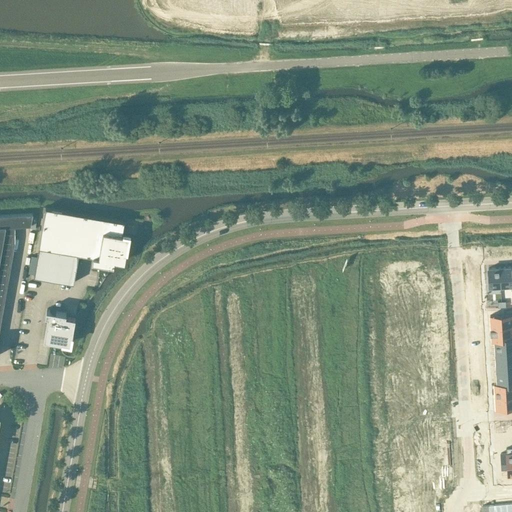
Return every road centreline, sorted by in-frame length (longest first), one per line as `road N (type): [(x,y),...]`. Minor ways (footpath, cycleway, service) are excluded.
road 1 (unclassified): [(0,81),(511,50)]
road 2 (unclassified): [(85,379),(118,302),(151,266),(196,238),(269,217),(449,206)]
road 3 (residential): [(455,264),(471,484)]
road 4 (unclassified): [(18,511),(41,379)]
road 5 (unclassified): [(62,511),(85,379)]
